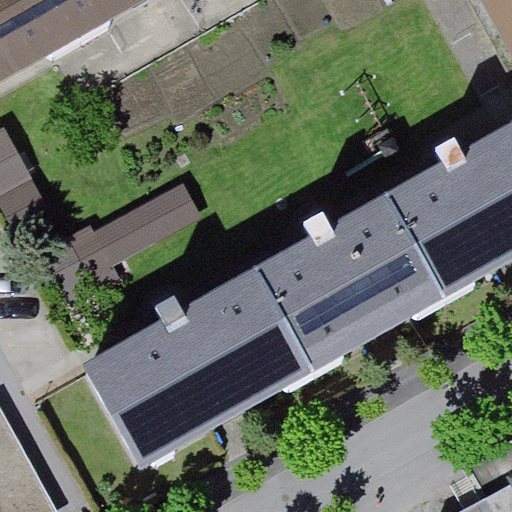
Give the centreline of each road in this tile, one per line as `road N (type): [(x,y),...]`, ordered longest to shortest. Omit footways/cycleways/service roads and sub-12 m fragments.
road 1 (residential): [(511,378),(278,511)]
road 2 (residential): [(85,511),(0,361)]
